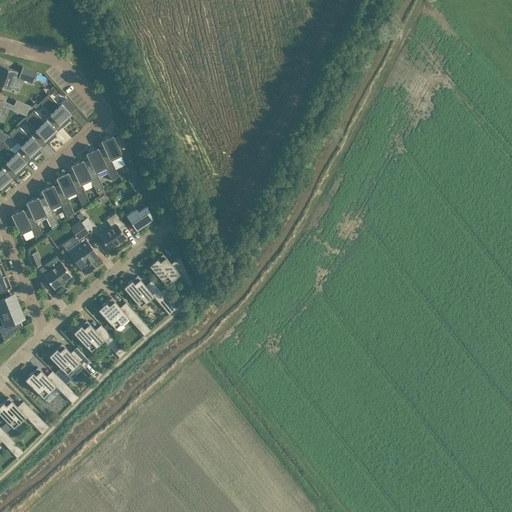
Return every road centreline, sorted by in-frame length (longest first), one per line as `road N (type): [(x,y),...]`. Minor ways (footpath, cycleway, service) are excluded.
road 1 (track): [(21,511),(195,351),(284,252),(420,0)]
road 2 (residential): [(0,44),(58,58),(108,114),(0,211)]
road 3 (residential): [(46,331),(169,222)]
road 4 (residential): [(0,216),(46,331)]
